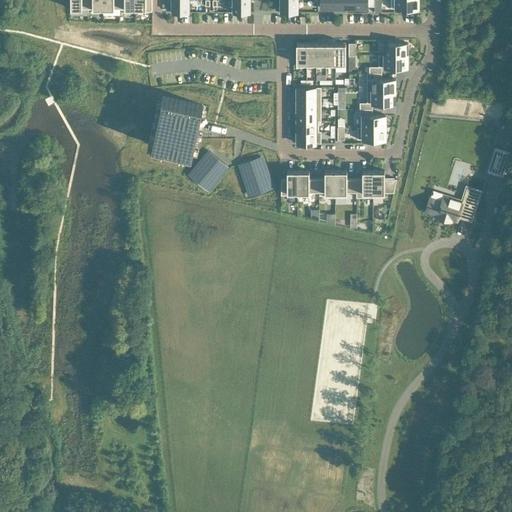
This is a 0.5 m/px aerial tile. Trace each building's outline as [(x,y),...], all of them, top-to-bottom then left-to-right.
[(71,0),(71,8),(71,9),(88,9),(87,0),(71,0)] [(87,0),(88,9),(104,9),(103,0),(87,0)] [(120,9),(119,0),(103,0),(104,9),(120,9)] [(119,0),(120,9),(135,9),(136,9),(135,0),(119,0)] [(135,0),(136,9),(135,9),(135,11),(152,11),(152,0),(135,0)] [(190,0),(172,0),(172,12),(190,12),(190,0)] [(233,0),(233,12),(251,12),(251,0),(233,0)] [(298,0),(280,0),(280,12),(298,12),(298,0)] [(307,65),(307,43),(297,43),(297,65),(307,65)] [(317,43),(307,43),(307,65),(317,65),(317,43)] [(326,43),(317,43),(317,65),(326,65),(326,43)] [(326,65),(336,65),(336,43),(326,43),(326,65)] [(346,43),(336,43),(336,65),(336,71),(346,71),(346,43)] [(384,43),(384,54),(384,55),(408,55),(408,43),(384,43)] [(384,55),(384,54),(378,54),(378,66),(369,66),(369,72),(369,73),(382,73),(382,67),(408,67),(408,55),(384,55)] [(382,79),(382,73),(369,73),(369,72),(367,72),(367,91),(396,91),(396,79),(382,79)] [(297,98),(321,98),(321,87),(297,87),(297,98)] [(360,109),(373,109),(373,103),(396,103),(396,91),(367,91),(367,102),(360,102),(360,109)] [(152,144),(193,154),(204,105),(163,96),(152,144)] [(297,98),(297,109),(321,109),(321,98),(297,98)] [(319,120),(319,121),(321,121),(321,109),(297,109),(297,120),(319,120)] [(373,115),(373,109),(360,109),(360,115),(362,115),(362,126),(362,127),(386,127),(386,115),(373,115)] [(297,120),(297,131),(319,131),(319,121),(319,120),(297,120)] [(386,139),(386,127),(362,127),(362,126),(357,126),(357,139),(386,139)] [(321,131),(319,131),(297,131),(297,143),(321,143),(321,131)] [(495,147),(488,171),(503,175),(504,173),(506,174),(508,170),(505,169),(511,152),(495,147)] [(190,175),(207,189),(227,165),(211,151),(190,175)] [(251,195),(271,188),(261,156),(241,163),(251,195)] [(281,195),(298,195),(298,170),(293,170),(288,170),(288,179),(282,179),(281,179),(281,195)] [(310,170),(298,170),(298,195),(310,195),(310,192),(319,192),(319,179),(310,179),(310,170)] [(335,197),(335,170),(325,170),(325,179),(319,179),(319,192),(325,192),(325,197),(335,197)] [(347,170),(335,170),(335,197),(347,197),(347,192),(356,192),(357,192),(357,187),(357,179),(347,179),(347,170)] [(356,197),(373,197),(373,170),(363,170),(363,179),(357,179),(357,187),(357,192),(356,192),(356,197)] [(385,170),(373,170),(373,197),(385,197),(385,192),(393,192),(394,192),(397,179),(395,179),(385,179),(385,170)] [(428,206),(427,210),(431,212),(437,214),(437,216),(451,220),(452,218),(456,219),(456,220),(457,219),(458,216),(473,220),(472,221),(473,221),(479,201),(480,201),(482,194),(481,194),(483,190),(482,190),(467,185),(462,199),(444,193),(442,200),(431,196),(430,201),(429,200),(428,206)]
